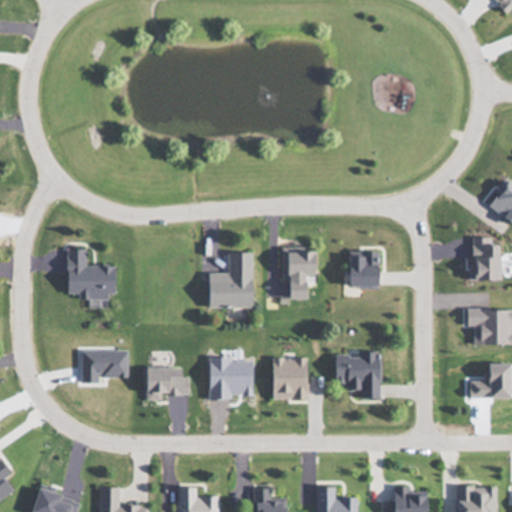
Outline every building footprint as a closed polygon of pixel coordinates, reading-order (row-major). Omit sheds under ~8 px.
[(61,250),(61,296),(74,296),(74,300),(113,300),(113,267),(82,267),(82,250),(61,250)] [(223,253),(223,274),(203,274),(203,309),(249,309),(249,253),(223,253)] [(306,253),(279,253),(279,299),(306,299),(306,253)] [(375,289),(375,253),(342,253),(342,289),(375,289)] [(329,355),(329,385),(342,385),(342,392),(357,392),(357,399),(376,399),(375,354),(329,355)] [(406,487),(386,487),(385,511),(423,511),(424,495),(406,495),(406,487)] [(450,511),(491,511),(492,487),(450,487),(450,511)] [(175,488),(174,511),(214,511),(215,497),(194,497),(194,489),(175,488)] [(96,489),(96,511),(145,511),(145,507),(117,507),(117,489),(96,489)] [(267,489),(250,489),(250,511),(283,511),(284,498),(267,498),(267,489)]
